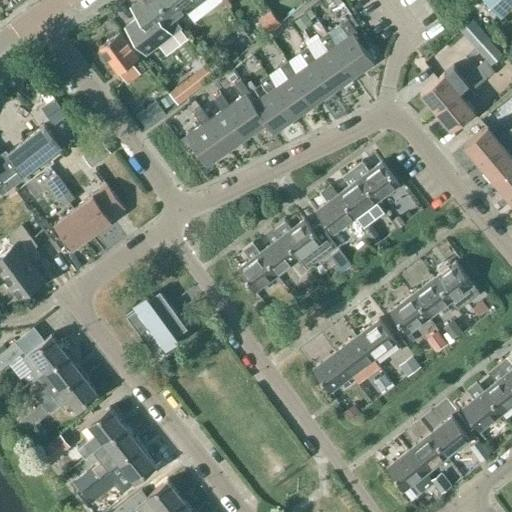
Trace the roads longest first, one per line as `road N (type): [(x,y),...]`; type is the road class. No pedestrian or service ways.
road 1 (residential): [(185,213),(392,117),(511,254)]
road 2 (residential): [(161,225),(65,295),(241,511)]
road 3 (residential): [(161,225),(375,511)]
road 4 (residential): [(39,13),(185,213)]
